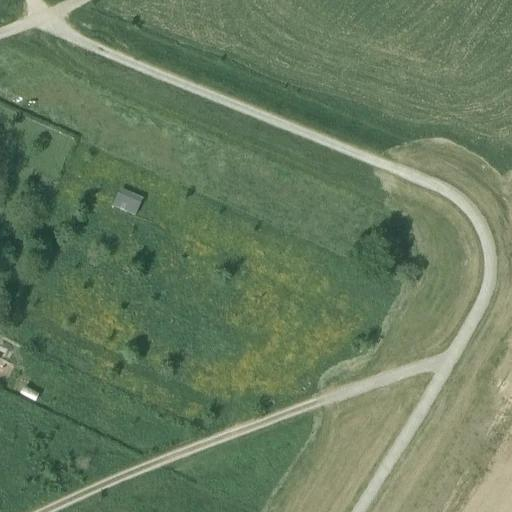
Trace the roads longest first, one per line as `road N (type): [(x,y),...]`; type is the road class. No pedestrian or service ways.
road 1 (track): [(357,511),(490,280),(479,224),(462,201),(400,171),(62,33),(31,0)]
road 2 (track): [(450,360),(205,445),(44,511)]
